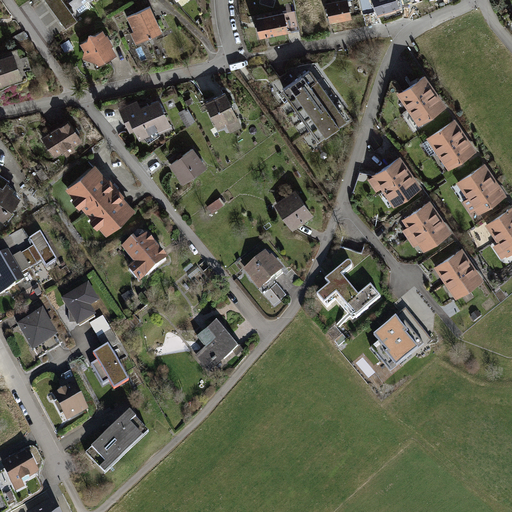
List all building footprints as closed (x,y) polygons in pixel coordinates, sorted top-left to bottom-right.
[(62,0),(45,0),(45,1),(65,28),(77,20),(62,0)] [(89,0),(69,0),(76,9),(89,0)] [(347,0),(326,5),(330,23),(351,19),(347,0)] [(395,0),(373,0),(378,14),(398,7),(395,0)] [(151,8),(127,19),(134,33),(131,34),(136,45),(162,33),(151,8)] [(285,14),(256,20),(260,39),(289,33),(285,14)] [(82,60),(97,64),(99,67),(118,56),(103,31),(95,36),(89,36),(87,41),(80,45),(84,52),(82,60)] [(74,47),(69,39),(60,44),(65,52),(74,47)] [(0,87),(22,81),(14,55),(0,59),(0,87)] [(298,80),(284,89),(321,140),(350,119),(343,110),(336,100),(329,90),(322,80),(313,69),(298,80)] [(425,75),(397,93),(417,123),(445,105),(440,98),(430,82),(425,75)] [(224,92),(204,102),(218,128),(226,124),(230,133),(243,127),(224,92)] [(137,99),(118,108),(131,136),(136,134),(140,142),(173,127),(159,99),(141,107),(137,99)] [(188,125),(197,121),(190,108),(181,113),(188,125)] [(456,117),(427,136),(448,168),(477,150),(471,141),(461,126),(456,117)] [(60,125),(43,136),(56,156),(66,150),(69,156),(78,150),(75,146),(85,139),(70,118),(68,120),(66,118),(59,123),(60,125)] [(192,148),(167,165),(181,185),(206,167),(192,148)] [(401,155),(372,173),(373,174),(368,178),(376,190),(381,187),(393,206),(422,188),(415,178),(406,164),(401,155)] [(486,162),(457,181),(479,214),(507,195),(501,185),(491,170),(486,162)] [(97,164),(69,189),(76,197),(72,200),(80,209),(83,206),(94,218),(90,222),(97,230),(101,226),(109,235),(138,210),(97,164)] [(0,183),(0,215),(6,220),(23,196),(17,191),(18,189),(9,182),(5,187),(0,183)] [(313,217),(295,190),(275,204),(293,231),(313,217)] [(431,200),(402,219),(407,227),(402,230),(413,246),(417,243),(423,252),(452,233),(445,222),(436,208),(431,200)] [(511,206),(486,224),(506,255),(511,250),(511,206)] [(41,236),(31,242),(34,248),(22,255),(30,269),(43,261),(48,269),(57,264),(41,236)] [(169,262),(148,237),(138,245),(134,241),(124,250),(136,265),(129,271),(141,285),(169,262)] [(467,255),(463,248),(433,267),(455,300),(484,281),(477,270),(467,255)] [(9,253),(0,258),(0,294),(1,296),(25,282),(21,274),(12,259),(9,253)] [(21,253),(12,259),(21,274),(30,269),(22,255),(21,253)] [(266,255),(245,272),(260,291),(284,272),(273,258),(270,260),(266,255)] [(347,264),(325,282),(329,286),(317,297),(326,308),(335,301),(353,322),(381,299),(371,288),(359,298),(342,277),(351,269),(352,268),(352,267),(352,266),(351,265),(350,264),(348,264),(347,264)] [(286,295),(277,285),(265,295),(274,305),(286,295)] [(99,304),(89,287),(63,303),(80,329),(96,319),(91,309),(99,304)] [(433,341),(405,309),(366,342),(392,370),(414,351),(417,354),(433,341)] [(43,312),(18,327),(32,351),(35,349),(40,357),(60,346),(55,339),(58,337),(43,312)] [(103,319),(91,326),(106,352),(109,350),(110,353),(120,346),(103,319)] [(221,322),(198,341),(206,351),(198,357),(211,373),(242,348),(221,322)] [(106,352),(94,358),(97,363),(92,366),(103,386),(109,383),(115,393),(129,386),(110,353),(109,350),(106,352)] [(75,384),(53,395),(66,423),(89,412),(75,384)] [(151,430),(133,411),(89,452),(107,471),(151,430)] [(28,454),(2,467),(16,494),(26,489),(22,480),(38,472),(28,454)] [(60,511),(53,498),(27,511),(60,511)]
